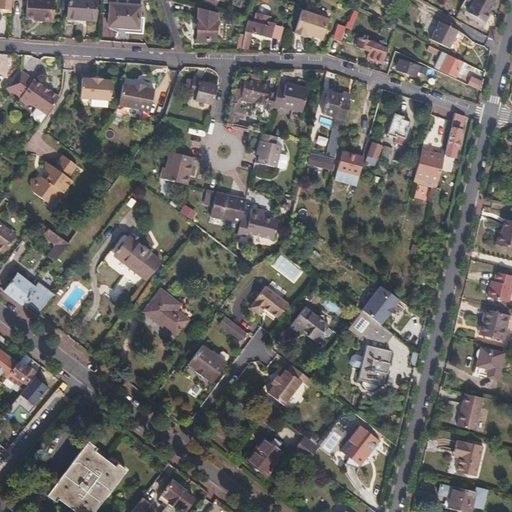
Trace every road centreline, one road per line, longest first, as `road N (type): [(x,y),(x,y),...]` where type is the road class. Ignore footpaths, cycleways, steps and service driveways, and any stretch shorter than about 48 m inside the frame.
road 1 (residential): [(0,44),(325,62),(491,114)]
road 2 (residential): [(394,511),(491,114)]
road 3 (unclassified): [(85,367),(268,511)]
road 4 (residential): [(0,478),(85,367)]
